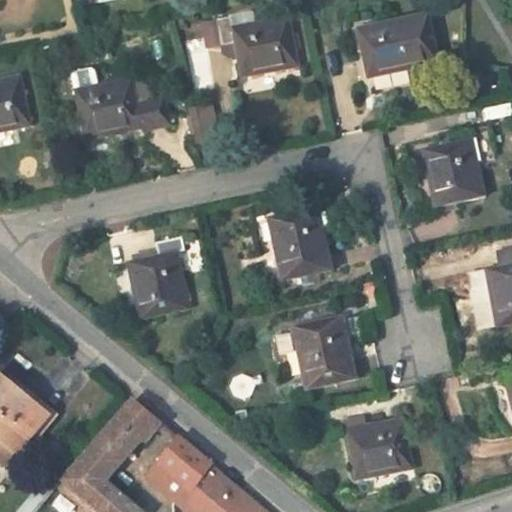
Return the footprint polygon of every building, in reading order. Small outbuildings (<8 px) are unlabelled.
[(460,74),(451,25),(377,39),(387,89),(460,74)] [(240,55),(254,53),(259,86),(315,77),(306,27),(251,35),(249,26),(236,29),(240,55)] [(138,73),(139,82),(103,90),(81,94),(90,144),(148,133),(148,136),(174,131),(170,103),(158,105),(153,71),(138,73)] [(81,94),(103,90),(100,72),(78,76),(81,94)] [(40,84),(0,91),(0,143),(49,134),(40,84)] [(220,138),(214,107),(193,112),(199,142),(220,138)] [(507,198),(492,144),(442,158),(457,212),(507,198)] [(330,216),(280,227),(293,289),(343,278),(330,216)] [(170,261),(142,267),(153,323),(203,313),(192,257),(199,256),(196,242),(168,248),(170,261)] [(511,270),(499,273),(482,277),(492,331),(510,328),(511,327),(511,270)] [(353,326),(303,336),(315,398),(366,387),(353,326)] [(64,420),(12,377),(0,392),(0,430),(33,457),(64,420)] [(100,511),(141,511),(142,511),(105,479),(156,418),(130,397),(61,478),(100,511)] [(425,472),(416,422),(358,433),(367,482),(425,472)] [(254,511),(260,507),(178,438),(145,476),(185,511),(254,511)]
